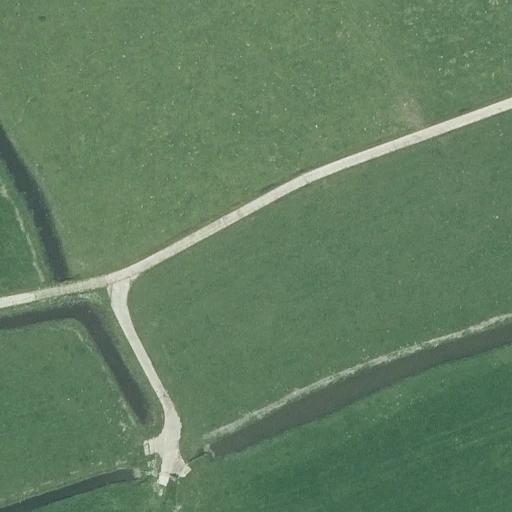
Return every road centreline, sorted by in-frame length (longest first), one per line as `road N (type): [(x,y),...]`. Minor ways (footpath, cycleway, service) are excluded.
road 1 (track): [(511,105),(332,169),(123,275),(0,303)]
road 2 (track): [(123,275),(120,310),(175,430),(162,484)]
